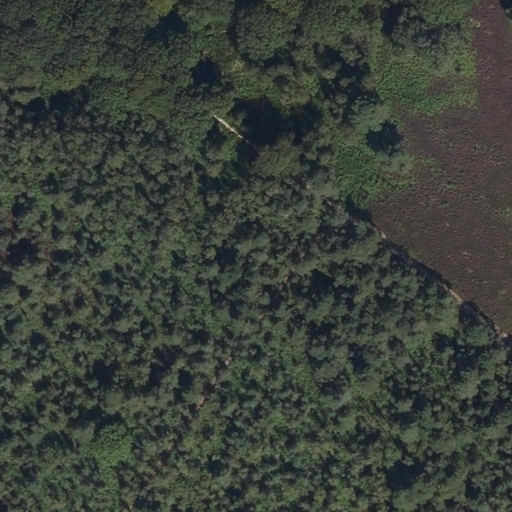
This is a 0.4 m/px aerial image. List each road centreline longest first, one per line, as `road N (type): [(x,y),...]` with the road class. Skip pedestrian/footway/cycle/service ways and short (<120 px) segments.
road 1 (track): [(511,356),(38,0)]
road 2 (track): [(311,209),(110,511)]
